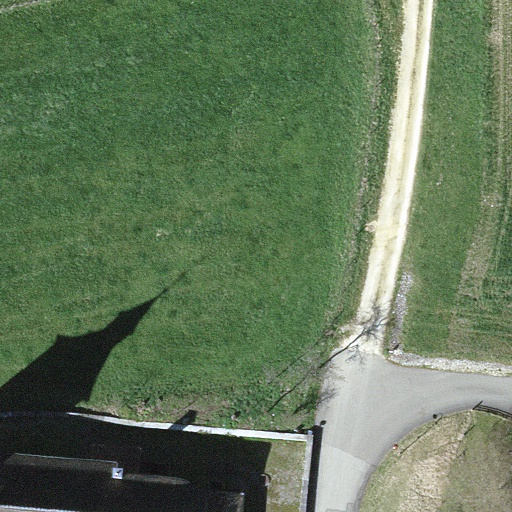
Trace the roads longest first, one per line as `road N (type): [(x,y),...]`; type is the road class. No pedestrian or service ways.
road 1 (track): [(511,401),(355,385),(400,174),(417,0)]
road 2 (residential): [(316,511),(324,457),(355,385)]
